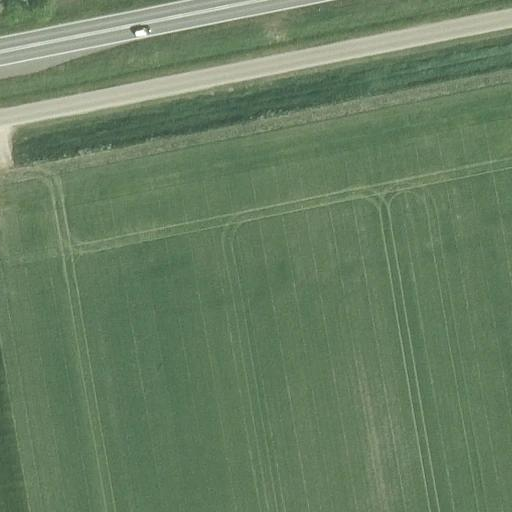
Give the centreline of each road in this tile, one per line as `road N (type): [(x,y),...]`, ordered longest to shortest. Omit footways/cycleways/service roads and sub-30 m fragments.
road 1 (unclassified): [(0,119),(511,18)]
road 2 (trunk): [(0,49),(244,0)]
